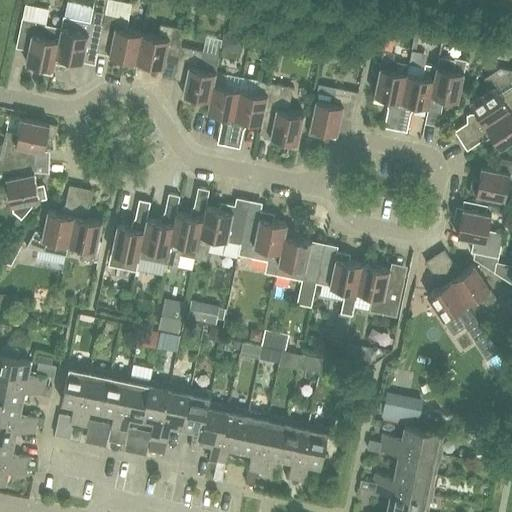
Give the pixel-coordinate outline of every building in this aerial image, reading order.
[(101,33),(106,11),(107,0),(94,0),(90,20),(63,15),(61,26),(62,26),(54,62),(55,62),(64,64),(65,57),(83,60),(87,44),(98,46),(101,33)] [(125,64),(135,66),(142,31),(127,28),(129,16),(106,11),(101,33),(113,36),(109,54),(127,57),(125,64)] [(61,26),(46,23),(46,21),(22,16),(16,46),(28,49),(26,61),(44,65),(42,71),(52,74),(55,62),(54,62),(62,26),(61,26)] [(180,45),(181,45),(184,28),(160,23),(158,34),(142,31),(135,66),(144,68),(146,61),(164,65),(167,52),(178,55),(180,45)] [(277,45),(266,43),(264,53),(274,55),(277,45)] [(204,49),(181,45),(180,45),(178,55),(173,77),(185,80),(183,92),(197,95),(195,102),(208,105),(209,105),(216,70),(220,53),(204,49)] [(409,62),(393,59),(395,51),(383,49),(374,94),(392,97),(391,104),(388,107),(384,125),(396,128),(409,63),(409,62)] [(439,55),(437,65),(428,105),(425,122),(439,124),(442,109),(439,102),(440,95),(458,99),(467,59),(455,56),(454,58),(439,55)] [(428,105),(437,65),(425,62),(425,66),(409,63),(396,128),(407,130),(411,112),(410,108),(411,101),(428,105)] [(461,139),(511,105),(511,68),(500,66),(484,76),(491,86),(470,99),(478,111),(469,112),(470,119),(454,129),(461,139)] [(229,144),(240,87),(225,84),(227,72),(216,70),(209,105),(208,105),(207,110),(225,114),(224,120),(221,123),(217,142),(229,144)] [(264,111),(270,81),(259,79),(256,91),(240,87),(229,144),(240,146),(244,128),(243,124),(244,118),(262,121),(264,111)] [(264,111),(275,113),(270,135),(288,139),(287,146),(297,148),(304,113),(288,110),(293,86),(270,81),(264,111)] [(353,118),(358,90),(335,86),(332,101),(315,98),(308,133),(318,135),(320,128),(338,132),(341,115),(353,118)] [(511,105),(461,139),(467,149),(483,138),(485,135),(490,131),(501,147),(511,139),(511,105)] [(0,155),(0,157),(27,159),(27,147),(44,150),(48,132),(55,133),(57,123),(22,116),(18,132),(7,130),(0,155)] [(471,181),(469,191),(504,199),(508,183),(511,183),(511,158),(501,156),(498,168),(482,165),(478,183),(471,181)] [(27,172),(27,159),(0,157),(0,189),(8,188),(13,210),(21,217),(34,201),(34,200),(47,197),(45,187),(38,188),(34,170),(27,172)] [(67,254),(69,242),(81,186),(70,183),(66,202),(67,205),(66,212),(47,208),(43,230),(36,229),(25,246),(67,254)] [(81,186),(69,242),(85,246),(82,257),(94,260),(103,220),(85,216),(86,209),(88,207),(92,188),(81,186)] [(206,205),(210,188),(198,186),(194,204),(195,208),(194,215),(177,211),(176,211),(166,263),(177,265),(179,253),(195,256),(206,205)] [(176,211),(177,211),(180,194),(169,192),(165,210),(166,214),(165,221),(147,217),(139,257),(166,263),(176,211)] [(147,217),(151,200),(139,198),(135,216),(136,220),(135,227),(117,223),(109,263),(136,269),(139,257),(147,217)] [(238,253),(245,219),(232,216),(235,204),(225,201),(223,208),(206,205),(195,256),(206,259),(209,247),(238,253)] [(456,205),(454,215),(461,216),(457,234),(474,238),(471,250),(498,256),(504,232),(488,229),(491,212),(456,205)] [(286,226),(286,227),(287,222),(269,218),(271,211),(261,209),(258,222),(245,219),(238,253),(267,259),(265,271),(276,273),(286,226)] [(299,229),(286,227),(286,226),(276,273),(304,279),(299,301),(312,304),(316,282),(321,259),(308,257),(312,239),(298,236),(299,229)] [(14,240),(0,256),(0,258),(14,261),(24,242),(14,240)] [(435,254),(467,302),(480,293),(487,303),(497,297),(475,263),(459,273),(455,267),(455,263),(445,247),(435,254)] [(363,262),(362,262),(345,258),(347,251),(337,249),(334,262),(321,259),(316,282),(346,288),(341,310),(351,312),(353,312),(357,290),(363,262)] [(486,332),(467,302),(435,254),(425,260),(436,276),(439,278),(443,283),(427,293),(450,328),(463,319),(476,339),(486,332)] [(357,290),(373,293),(369,309),(397,315),(404,282),(388,279),(390,268),(372,264),(374,257),(364,255),(362,262),(363,262),(357,290)] [(511,263),(497,261),(495,272),(507,279),(511,263)] [(220,307),(192,301),(189,316),(217,322),(220,307)] [(339,309),(338,319),(350,321),(351,312),(341,310),(339,309)] [(178,330),(182,314),(161,310),(158,325),(178,330)] [(184,332),(183,338),(199,341),(202,325),(192,323),(186,321),(184,331),(184,332)] [(209,338),(222,341),(224,328),(212,325),(209,338)] [(138,341),(157,345),(159,336),(160,330),(150,328),(141,326),(138,341)] [(261,340),(263,330),(252,327),(250,338),(261,340)] [(274,348),(285,350),(289,334),(277,332),(274,348)] [(237,350),(239,342),(232,341),(230,348),(237,350)] [(367,347),(346,343),(343,357),(364,361),(367,347)] [(30,359),(18,357),(20,350),(17,346),(6,344),(2,346),(1,353),(0,352),(0,374),(44,384),(46,375),(28,371),(30,359)] [(78,423),(90,366),(69,361),(61,400),(74,403),(70,421),(78,423)] [(366,378),(370,379),(372,372),(373,367),(357,364),(354,376),(366,378)] [(102,409),(110,370),(90,366),(78,423),(87,425),(91,406),(102,409)] [(117,437),(130,374),(110,370),(102,409),(114,411),(109,435),(117,437)] [(42,392),(44,384),(0,374),(0,395),(22,400),(24,388),(42,392)] [(142,417),(150,378),(130,374),(117,437),(126,439),(131,415),(142,417)] [(158,440),(170,383),(150,378),(142,417),(154,419),(150,438),(158,440)] [(182,426),(190,387),(170,383),(158,440),(167,441),(171,423),(182,426)] [(42,392),(50,394),(52,385),(44,384),(42,392)] [(198,448),(210,391),(190,387),(182,426),(193,428),(190,446),(198,448)] [(216,462),(228,405),(209,400),(211,391),(210,391),(198,448),(199,448),(201,439),(211,442),(208,460),(216,462)] [(422,398),(388,392),(383,415),(417,422),(422,398)] [(20,411),(22,400),(0,395),(0,415),(36,423),(38,415),(20,411)] [(240,448),(248,409),(228,405),(216,462),(213,477),(221,479),(228,445),(240,448)] [(256,470),(268,413),(248,409),(240,448),(251,450),(248,468),(256,470)] [(280,456),(288,417),(268,413),(256,470),(265,472),(268,454),(280,456)] [(488,417),(468,413),(464,431),(484,436),(488,417)] [(34,432),(36,423),(0,415),(0,436),(14,440),(16,428),(34,432)] [(38,415),(36,423),(44,425),(45,417),(38,415)] [(296,479),(308,422),(288,417),(280,456),(291,459),(288,477),(296,479)] [(308,462),(321,465),(329,426),(308,422),(296,479),(305,480),(308,462)] [(382,440),(439,452),(443,431),(405,423),(402,436),(384,432),(382,440)] [(107,443),(115,445),(117,437),(109,435),(107,443)] [(11,451),(14,440),(0,436),(0,457),(28,464),(29,455),(11,451)] [(126,439),(117,437),(115,445),(124,447),(126,439)] [(435,472),(439,452),(382,440),(380,449),(399,453),(396,464),(435,472)] [(26,472),(28,464),(0,457),(0,479),(5,480),(8,468),(26,472)] [(431,492),(435,472),(396,464),(394,476),(375,472),(374,480),(431,492)] [(256,470),(248,468),(245,480),(254,482),(256,470)] [(426,511),(431,492),(374,480),(361,478),(359,486),(390,493),(388,504),(426,511)]
